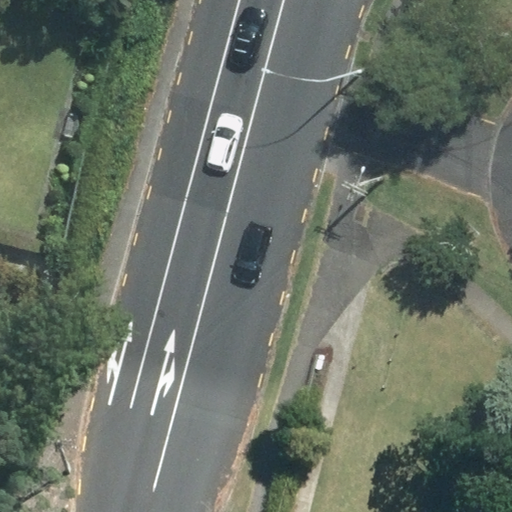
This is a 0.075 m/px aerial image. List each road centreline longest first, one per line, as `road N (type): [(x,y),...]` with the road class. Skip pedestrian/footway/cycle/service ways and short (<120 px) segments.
road 1 (tertiary): [(153,511),(267,85)]
road 2 (residential): [(511,177),(343,106),(267,85)]
